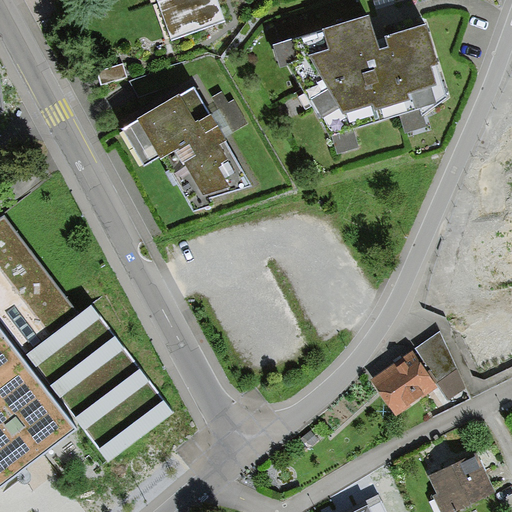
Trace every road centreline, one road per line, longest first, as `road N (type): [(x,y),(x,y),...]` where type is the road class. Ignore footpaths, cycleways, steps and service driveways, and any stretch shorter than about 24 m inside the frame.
road 1 (residential): [(246,451),(336,369),(400,290),(511,24)]
road 2 (residential): [(246,451),(135,271),(0,14)]
road 3 (residential): [(511,387),(277,511)]
